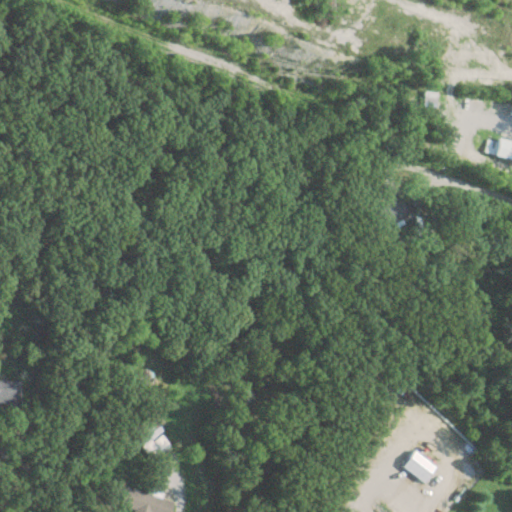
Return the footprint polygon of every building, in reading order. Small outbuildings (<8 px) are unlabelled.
[(511,158),(511,140),(495,136),(491,153),(511,158)] [(369,230),(404,216),(397,198),(362,213),(369,230)] [(0,379),(0,402),(15,403),(16,380),(0,379)] [(128,428),(140,444),(161,429),(150,413),(128,428)] [(399,466),(420,481),(438,457),(417,441),(399,466)] [(113,504),(138,511),(166,511),(170,500),(144,492),(119,484),(113,504)]
